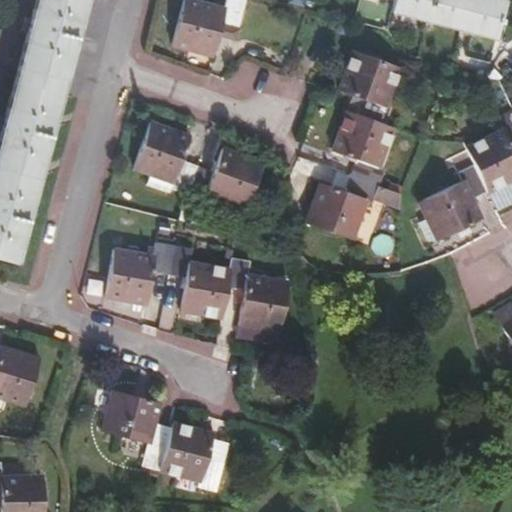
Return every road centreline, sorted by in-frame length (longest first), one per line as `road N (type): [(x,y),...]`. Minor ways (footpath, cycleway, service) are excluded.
road 1 (residential): [(44,328),(110,67)]
road 2 (residential): [(110,67),(275,123)]
road 3 (residential): [(44,328),(203,376)]
